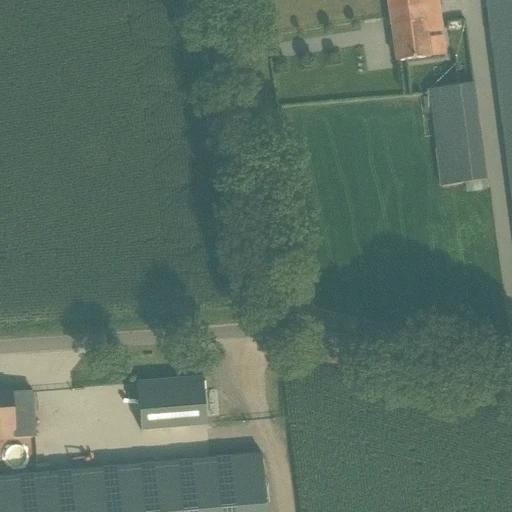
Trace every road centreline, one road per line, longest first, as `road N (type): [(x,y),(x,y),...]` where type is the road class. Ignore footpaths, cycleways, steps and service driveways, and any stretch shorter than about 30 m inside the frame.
road 1 (unclassified): [(281,332),(227,0)]
road 2 (unclassified): [(0,348),(281,332)]
road 3 (unclassified): [(511,385),(281,332)]
